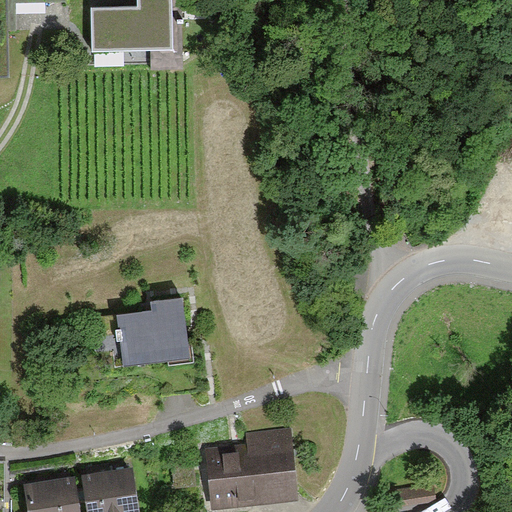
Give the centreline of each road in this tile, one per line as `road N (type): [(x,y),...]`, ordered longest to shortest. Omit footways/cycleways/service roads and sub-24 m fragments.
road 1 (residential): [(368,369),(337,369),(139,430),(0,452)]
road 2 (track): [(398,283),(381,265),(357,187),(349,0)]
road 3 (tertiary): [(368,369),(375,321),(412,271),(459,259),(511,269)]
road 4 (track): [(188,0),(191,15),(222,28),(252,30),(285,5),(346,13)]
road 5 (tertiary): [(333,511),(350,484),(368,369)]
road 6 (track): [(511,425),(454,398),(414,407),(403,436)]
